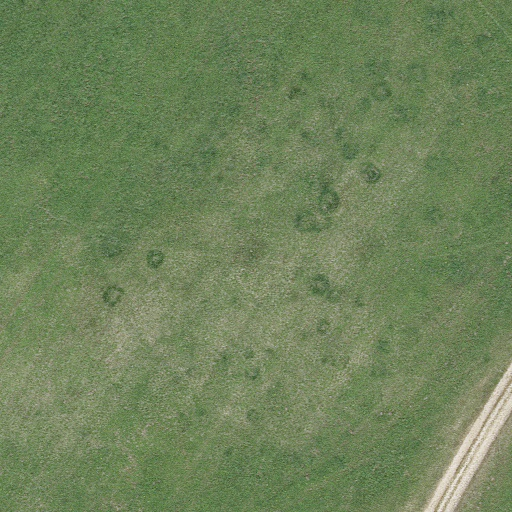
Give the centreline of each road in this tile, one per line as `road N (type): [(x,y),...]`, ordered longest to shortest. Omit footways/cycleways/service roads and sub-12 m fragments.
road 1 (track): [(0,458),(106,384),(511,170)]
road 2 (track): [(511,394),(442,511)]
